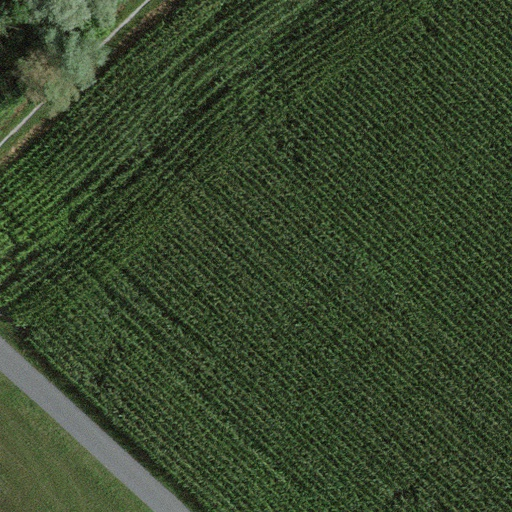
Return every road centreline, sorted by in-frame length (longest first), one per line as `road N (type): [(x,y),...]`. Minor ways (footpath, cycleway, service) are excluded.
road 1 (track): [(0,352),(174,511)]
road 2 (track): [(0,141),(147,0)]
